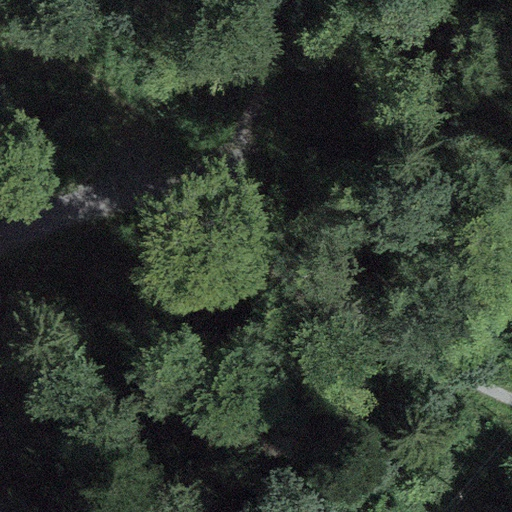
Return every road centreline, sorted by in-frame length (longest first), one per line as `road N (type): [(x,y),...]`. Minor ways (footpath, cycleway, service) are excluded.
road 1 (track): [(398,0),(354,62),(203,113)]
road 2 (track): [(203,113),(0,196)]
